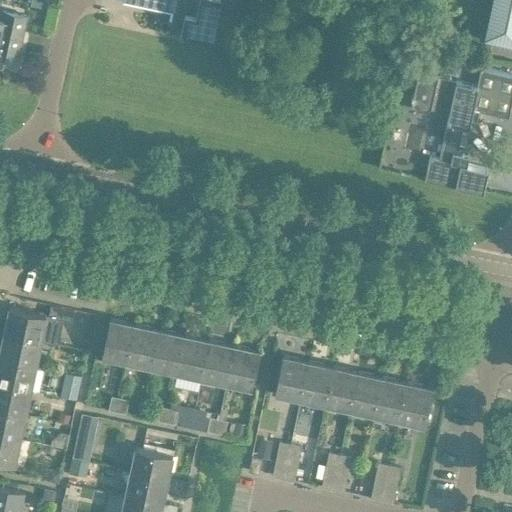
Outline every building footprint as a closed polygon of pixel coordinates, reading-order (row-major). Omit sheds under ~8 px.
[(168,20),(166,30),(224,43),(232,0),(124,0),(124,1),(172,12),(170,21),(168,20)] [(511,0),(489,0),(482,36),(511,42),(511,0)] [(7,51),(18,53),(27,16),(1,11),(0,15),(0,66),(3,67),(7,51)] [(411,96),(410,99),(412,100),(411,104),(414,112),(425,114),(431,109),(448,112),(438,158),(429,156),(424,178),(483,191),(488,169),(467,164),(469,155),(463,154),(471,117),(476,119),(478,109),(508,116),(511,96),(511,74),(480,68),(476,85),(418,73),(413,96),(411,96)] [(4,332),(41,340),(46,315),(9,307),(4,332)] [(110,318),(102,356),(127,361),(135,324),(110,318)] [(135,324),(127,361),(152,366),(160,329),(135,324)] [(160,329),(152,366),(177,372),(185,334),(160,329)] [(41,340),(4,332),(0,349),(0,357),(35,365),(41,340)] [(209,340),(185,334),(177,372),(201,377),(209,340)] [(234,345),(209,340),(201,377),(226,382),(234,345)] [(259,350),(234,345),(226,382),(251,388),(259,350)] [(301,398),(308,361),(283,355),(275,393),(301,398)] [(0,357),(0,382),(30,389),(35,365),(0,357)] [(325,404),(333,366),(308,361),(301,398),(325,404)] [(333,366),(325,404),(350,409),(358,371),(333,366)] [(358,371),(350,409),(374,414),(382,377),(358,371)] [(81,375),(65,372),(59,396),(76,400),(81,375)] [(382,377),(374,414),(399,420),(407,382),(382,377)] [(0,382),(0,408),(25,414),(30,389),(0,382)] [(407,382),(399,420),(424,425),(432,387),(407,382)] [(111,396),(107,410),(116,412),(119,398),(111,396)] [(128,400),(119,398),(116,412),(125,414),(128,400)] [(166,423),(169,408),(160,407),(157,421),(166,423)] [(0,408),(0,434),(20,439),(25,414),(0,408)] [(169,408),(166,423),(175,424),(178,410),(169,408)] [(67,424),(70,414),(60,412),(58,422),(67,424)] [(215,433),(218,419),(210,417),(207,431),(215,433)] [(218,419),(215,433),(224,435),(227,421),(218,419)] [(235,422),(232,434),(244,437),(247,424),(235,422)] [(53,431),(50,446),(65,449),(68,434),(53,431)] [(0,434),(0,461),(14,464),(20,439),(0,434)] [(75,443),(72,457),(88,460),(91,446),(75,443)] [(272,446),(259,443),(256,454),(269,457),(272,446)] [(135,447),(130,472),(167,480),(172,455),(155,451),(156,447),(148,446),(148,450),(135,447)] [(283,479),(288,455),(277,453),(272,476),(283,479)] [(288,455),(283,479),(294,481),(299,457),(288,455)] [(259,473),(262,458),(251,456),(248,471),(259,473)] [(68,473),(84,477),(88,461),(72,458),(68,473)] [(332,489),(337,466),(326,463),(321,486),(332,489)] [(337,466),(332,489),(343,491),(348,468),(337,466)] [(48,468),(46,480),(58,483),(60,471),(48,468)] [(124,497),(161,505),(167,480),(130,472),(124,497)] [(382,499),(386,476),(375,474),(370,497),(382,499)] [(386,476),(382,499),(393,502),(398,478),(386,476)] [(0,511),(19,511),(24,493),(0,488),(0,511)] [(44,488),(41,500),(53,503),(55,491),(44,488)] [(77,499),(63,496),(61,508),(75,511),(77,499)] [(159,511),(161,505),(124,497),(120,511),(159,511)]
